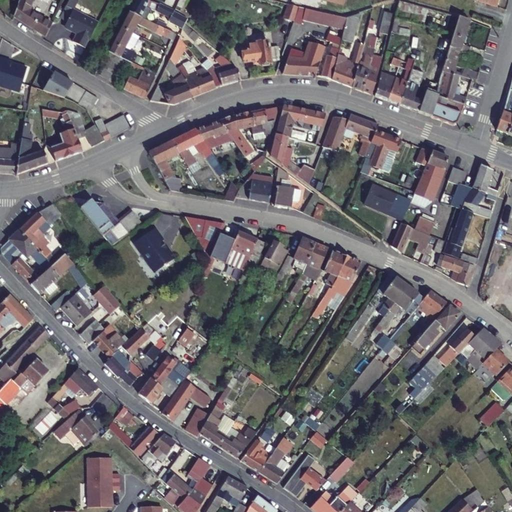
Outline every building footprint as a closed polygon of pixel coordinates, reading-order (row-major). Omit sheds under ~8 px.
[(19,0),(12,16),(45,37),(51,26),(28,11),(30,7),(33,0),(19,0)] [(86,48),(99,23),(74,10),(79,1),(77,0),(71,0),(68,6),(74,10),(68,22),(66,25),(67,29),(78,34),(74,42),(86,48)] [(136,0),(129,13),(141,19),(144,12),(149,2),(144,0),(136,0)] [(149,2),(144,12),(147,14),(149,9),(171,19),(169,22),(183,30),(186,24),(189,18),(174,11),(159,4),(149,2)] [(399,2),(394,20),(401,22),(453,36),(458,18),(399,2)] [(283,18),(295,21),(300,6),(289,3),(283,18)] [(68,22),(74,10),(68,6),(67,6),(61,18),(68,22)] [(304,20),(344,30),(347,18),(301,6),(295,23),(302,25),(304,20)] [(121,30),(132,35),(138,24),(173,41),(175,36),(165,30),(151,23),(141,19),(129,13),(121,30)] [(359,14),(347,18),(344,30),(341,39),(341,41),(352,43),(359,14)] [(385,14),(380,34),(388,36),(390,25),(393,16),(385,14)] [(372,16),(368,29),(372,31),(376,17),(372,16)] [(448,72),(452,74),(459,53),(460,48),(469,22),(458,18),(453,36),(443,71),(448,72)] [(151,23),(165,30),(167,26),(153,19),(151,23)] [(391,34),(397,36),(401,22),(394,20),(391,34)] [(460,48),(465,49),(474,23),(469,22),(460,48)] [(121,30),(113,45),(124,50),(132,35),(121,30)] [(189,36),(196,42),(201,37),(194,31),(189,36)] [(139,39),(132,35),(124,50),(120,59),(123,60),(132,64),(132,65),(136,57),(129,54),(131,51),(134,50),(139,39)] [(327,42),(328,42),(339,46),(341,41),(341,39),(329,35),(327,42)] [(371,38),(362,65),(368,67),(371,56),(373,49),(376,39),(371,38)] [(176,70),(187,48),(180,39),(170,60),(176,70)] [(373,49),(378,51),(381,40),(376,39),(373,49)] [(270,43),(256,44),(256,45),(245,47),(245,50),(243,51),(244,63),(258,62),(259,65),(262,65),(262,67),(269,66),(269,64),(271,64),(270,43)] [(287,75),(315,76),(323,48),(310,44),(307,56),(294,49),(287,75)] [(346,58),(337,56),(331,80),(351,88),(357,67),(358,63),(363,46),(356,44),(350,64),(345,61),(346,58)] [(113,45),(108,54),(120,59),(124,50),(113,45)] [(472,49),(471,51),(465,49),(460,48),(459,53),(482,60),(483,56),(482,56),(483,53),(472,49)] [(321,77),(331,80),(337,56),(338,52),(331,50),(329,56),(326,56),(321,77)] [(399,106),(418,113),(422,103),(413,100),(418,88),(416,87),(420,79),(421,79),(428,57),(415,53),(413,61),(415,62),(413,65),(410,73),(407,84),(399,106)] [(120,59),(108,54),(97,74),(97,75),(111,83),(123,60),(120,59)] [(221,86),(240,80),(237,70),(236,70),(231,65),(221,56),(216,61),(223,67),(216,69),(213,67),(206,72),(210,77),(214,89),(221,86)] [(371,96),(382,59),(371,56),(368,67),(367,71),(361,92),(371,96)] [(191,98),(186,85),(180,76),(176,70),(170,60),(166,69),(173,81),(172,82),(175,87),(172,88),(174,92),(165,95),(167,104),(173,105),(191,98)] [(391,66),(399,69),(401,62),(393,60),(391,66)] [(401,62),(399,69),(406,72),(410,73),(413,65),(401,62)] [(123,90),(145,100),(156,76),(132,64),(129,70),(141,75),(137,83),(129,79),(123,90)] [(367,71),(357,67),(351,88),(361,92),(367,71)] [(185,72),(180,76),(186,85),(191,98),(214,89),(210,77),(206,72),(204,70),(190,79),(185,72)] [(461,71),(459,76),(476,81),(477,76),(461,71)] [(452,74),(448,72),(442,93),(440,99),(445,100),(452,102),(459,76),(452,74)] [(374,97),(387,102),(395,80),(380,74),(374,97)] [(473,81),(462,78),(459,86),(470,90),(473,81)] [(511,122),(511,79),(504,106),(495,130),(508,135),(511,122)] [(399,106),(407,84),(403,82),(395,80),(387,102),(399,106)] [(65,94),(66,94),(73,83),(71,82),(67,90),(65,94)] [(429,82),(427,87),(438,91),(439,86),(429,82)] [(73,83),(66,94),(73,99),(80,87),(73,83)] [(74,100),(79,91),(83,93),(84,90),(80,87),(73,99),(74,100)] [(157,103),(163,90),(157,87),(149,102),(157,103)] [(74,100),(77,102),(83,93),(79,91),(74,100)] [(86,107),(90,110),(97,98),(86,91),(84,93),(85,94),(79,103),(81,104),(87,95),(92,98),(86,107)] [(418,113),(430,118),(436,97),(425,93),(422,103),(418,113)] [(87,95),(81,104),(86,107),(92,98),(87,95)] [(456,103),(464,105),(466,99),(458,96),(456,103)] [(457,123),(461,114),(442,108),(445,100),(440,99),(436,97),(430,118),(452,126),(457,123)] [(456,103),(452,102),(445,100),(442,108),(461,114),(464,105),(456,103)] [(41,110),(54,117),(57,111),(40,103),(41,110)] [(292,120),(321,125),(324,114),(283,106),(275,135),(288,138),(292,120)] [(0,107),(0,123),(24,127),(25,123),(26,112),(0,107)] [(278,107),(264,109),(267,121),(268,125),(273,124),(278,107)] [(254,124),(267,121),(264,109),(251,112),(254,124)] [(84,133),(77,113),(65,110),(60,113),(65,115),(73,130),(77,138),(85,136),(84,133)] [(251,112),(239,115),(243,126),(248,125),(254,124),(251,112)] [(349,114),(347,119),(341,136),(350,139),(352,132),(361,136),(359,143),(361,144),(357,155),(364,158),(370,142),(375,131),(377,125),(349,114)] [(73,130),(65,115),(62,117),(65,125),(61,126),(65,133),(73,130)] [(123,115),(117,119),(124,130),(130,127),(123,115)] [(252,153),(241,131),(243,126),(239,115),(233,116),(218,121),(231,139),(234,143),(244,158),(252,153)] [(347,119),(333,116),(322,147),(336,150),(341,136),(347,119)] [(117,134),(124,130),(117,119),(110,123),(117,134)] [(215,145),(229,140),(231,139),(218,121),(195,129),(201,139),(212,135),(215,145)] [(254,124),(248,125),(250,135),(263,132),(263,136),(271,134),(273,124),(268,125),(267,121),(254,124)] [(117,134),(110,123),(105,126),(107,130),(111,137),(117,134)] [(85,136),(92,147),(104,141),(98,131),(95,127),(84,133),(85,136)] [(195,129),(172,140),(179,151),(188,166),(196,162),(187,148),(193,145),(199,153),(201,152),(207,148),(201,139),(195,129)] [(73,130),(65,133),(59,135),(63,145),(50,149),(54,161),(81,151),(76,139),(77,138),(73,130)] [(107,130),(101,133),(105,141),(111,137),(107,130)] [(369,165),(380,169),(388,148),(396,151),(401,140),(375,131),(370,142),(376,144),(369,165)] [(11,142),(9,160),(19,161),(22,140),(23,134),(14,133),(13,142),(11,142)] [(270,156),(281,164),(285,148),(288,138),(275,135),(270,156)] [(266,139),(266,143),(251,140),(256,151),(266,153),(269,140),(266,139)] [(29,157),(31,141),(28,141),(22,140),(19,161),(17,175),(48,163),(43,152),(29,157)] [(171,170),(165,158),(179,151),(172,140),(149,152),(162,175),(169,171),(171,170)] [(426,166),(428,163),(431,151),(422,147),(417,163),(426,166)] [(218,162),(207,148),(201,152),(205,157),(206,157),(213,166),(218,162)] [(291,149),(285,148),(281,164),(283,166),(287,160),(290,156),(291,149)] [(428,163),(443,169),(447,157),(431,151),(428,163)] [(154,179),(162,175),(149,152),(142,156),(154,179)] [(0,173),(17,175),(19,161),(9,160),(0,159),(0,173)] [(299,170),(287,160),(283,166),(296,175),(299,170)] [(420,180),(413,195),(431,202),(443,169),(428,163),(426,166),(420,180)] [(302,165),(299,170),(296,175),(309,184),(314,169),(302,165)] [(484,193),(492,195),(496,196),(498,188),(495,187),(494,189),(487,187),(493,170),(480,165),(472,189),(484,193)] [(254,171),(250,166),(234,184),(238,190),(246,181),(254,171)] [(459,186),(460,185),(464,172),(451,167),(446,181),(459,186)] [(289,175),(283,170),(281,180),(287,181),(289,175)] [(173,176),(169,171),(162,175),(166,182),(173,179),(172,177),(173,176)] [(497,172),(494,182),(500,184),(504,174),(497,172)] [(290,182),(287,181),(281,180),(279,187),(288,189),(290,182)] [(251,181),(251,182),(246,181),(238,190),(234,197),(243,199),(253,201),(262,201),(264,201),(267,183),(251,181)] [(238,190),(234,184),(233,185),(224,200),(232,201),(234,197),(238,190)] [(403,219),(410,197),(370,184),(363,206),(403,219)] [(461,209),(464,202),(472,189),(460,185),(459,186),(458,187),(452,206),(455,207),(461,209)] [(290,209),(291,202),(293,190),(288,189),(279,187),(277,187),(273,205),(290,209)] [(461,209),(472,212),(489,218),(491,211),(480,208),(484,193),(472,189),(464,202),(461,209)] [(300,191),(293,190),(291,202),(296,203),(298,201),(300,191)] [(319,197),(313,192),(302,213),(309,216),(319,197)] [(113,247),(133,232),(122,218),(119,220),(120,222),(114,227),(92,200),(90,200),(81,208),(82,209),(110,243),(113,247)] [(324,206),(316,203),(312,217),(315,218),(320,220),(324,206)] [(44,209),(38,214),(46,222),(48,224),(54,219),(44,209)] [(461,209),(450,244),(447,243),(444,253),(457,258),(472,212),(461,209)] [(143,225),(132,210),(122,218),(133,232),(138,229),(143,225)] [(53,265),(57,262),(41,245),(37,241),(40,238),(43,235),(38,229),(46,222),(38,214),(37,214),(19,231),(36,248),(44,255),(53,265)] [(196,237),(202,238),(205,222),(205,220),(186,217),(196,237)] [(218,224),(205,222),(202,238),(215,240),(218,224)] [(231,224),(224,223),(218,236),(224,238),(224,239),(231,224)] [(407,239),(411,228),(401,224),(391,246),(401,253),(407,239)] [(415,230),(411,228),(407,239),(414,242),(419,231),(418,231),(415,230)] [(163,241),(155,229),(134,244),(143,257),(144,256),(155,272),(174,259),(166,247),(164,247),(160,242),(163,241)] [(19,231),(10,240),(23,253),(27,257),(31,253),(36,248),(19,231)] [(417,243),(415,251),(424,255),(431,236),(419,231),(414,242),(417,243)] [(238,232),(231,249),(241,253),(249,257),(256,239),(238,232)] [(298,271),(303,273),(314,243),(301,237),(293,258),(295,259),(302,262),(299,270),(298,271)] [(264,243),(263,242),(256,239),(249,257),(245,270),(252,272),(264,243)] [(20,256),(23,253),(10,240),(1,247),(2,253),(12,264),(20,256)] [(282,246),(272,241),(270,245),(260,265),(262,266),(274,273),(286,251),(281,248),(282,246)] [(301,275),(307,277),(314,280),(328,248),(314,243),(303,273),(301,275)] [(44,255),(36,248),(31,253),(38,261),(40,260),(44,255)] [(330,274),(336,276),(345,256),(332,250),(323,271),(330,274)] [(249,257),(241,253),(237,263),(239,264),(234,276),(241,279),(245,270),(249,257)] [(70,269),(74,267),(65,255),(57,262),(53,265),(48,269),(40,277),(30,285),(39,294),(45,290),(53,282),(68,267),(70,269)] [(48,269),(53,265),(44,255),(40,260),(48,269)] [(468,286),(475,267),(441,255),(438,265),(453,270),(451,278),(456,282),(468,286)] [(30,285),(40,277),(20,256),(12,264),(30,285)] [(324,296),(340,303),(351,283),(360,262),(345,256),(336,276),(325,295),(324,296)] [(468,256),(466,261),(475,265),(477,259),(468,256)] [(302,262),(295,259),(292,267),(299,270),(302,262)] [(271,278),(274,273),(262,266),(259,272),(271,278)] [(87,284),(74,267),(70,269),(71,270),(69,272),(82,288),(87,284)] [(367,268),(361,277),(368,282),(374,272),(367,268)] [(325,295),(336,276),(330,274),(325,283),(323,283),(318,291),(325,295)] [(377,291),(383,294),(396,277),(389,274),(377,291)] [(291,304),(307,277),(301,275),(285,301),(291,304)] [(389,299),(394,303),(407,285),(396,277),(383,294),(389,299)] [(53,282),(45,290),(50,295),(58,287),(53,282)] [(317,287),(312,284),(307,293),(304,298),(309,301),(317,287)] [(424,298),(407,285),(394,303),(400,307),(410,315),(416,308),(424,298)] [(96,293),(94,296),(101,304),(111,313),(120,304),(104,286),(96,293)] [(416,308),(421,312),(431,321),(445,304),(430,291),(424,298),(416,308)] [(60,308),(70,299),(64,293),(50,306),(56,312),(60,308)] [(24,328),(33,320),(17,303),(10,295),(2,303),(9,312),(0,320),(0,329),(5,325),(12,323),(16,320),(24,328)] [(70,299),(60,308),(77,326),(91,313),(75,295),(70,299)] [(384,316),(394,303),(389,299),(381,310),(384,313),(382,314),(384,316)] [(0,320),(9,312),(2,303),(0,304),(0,320)] [(383,329),(400,307),(394,303),(384,316),(378,324),(383,329)] [(449,304),(447,306),(411,348),(419,355),(439,333),(435,329),(439,326),(444,331),(460,313),(449,304)] [(395,333),(401,337),(421,312),(416,308),(410,315),(395,333)] [(24,328),(16,320),(12,323),(17,329),(20,331),(24,328)] [(81,336),(89,344),(92,340),(100,332),(104,328),(97,320),(81,336)] [(129,352),(131,354),(149,337),(154,342),(146,353),(153,358),(165,342),(162,340),(164,338),(147,323),(143,326),(122,345),(123,346),(129,352)] [(0,377),(7,385),(13,378),(18,372),(17,371),(48,336),(39,327),(0,372),(0,377)] [(185,347),(196,333),(188,327),(177,341),(185,347)] [(483,363),(496,350),(501,344),(482,328),(475,336),(460,352),(478,368),(483,363)] [(441,362),(437,366),(430,360),(425,365),(426,366),(437,375),(460,352),(475,336),(466,329),(449,346),(451,348),(440,361),(441,362)] [(92,340),(110,356),(122,345),(120,344),(127,337),(122,333),(120,336),(114,331),(106,338),(100,332),(92,340)] [(129,352),(123,346),(106,362),(118,376),(119,375),(129,385),(135,378),(128,370),(128,367),(121,359),(129,352)] [(496,350),(483,363),(496,376),(509,362),(496,350)] [(192,372),(193,371),(180,363),(179,364),(175,362),(175,361),(166,354),(166,355),(150,378),(160,385),(164,378),(173,385),(179,389),(186,380),(192,372)] [(0,407),(3,405),(4,406),(7,403),(21,388),(27,394),(36,385),(37,385),(44,377),(53,368),(41,356),(25,373),(23,372),(15,380),(13,378),(7,385),(0,392),(0,407)] [(135,378),(142,373),(130,359),(128,367),(128,370),(135,378)] [(421,392),(437,375),(426,366),(410,383),(421,392)] [(511,393),(511,392),(511,367),(498,381),(511,393)] [(98,388),(77,369),(52,397),(56,401),(68,387),(75,394),(80,388),(90,397),(98,388)] [(151,405),(162,390),(158,387),(160,385),(150,378),(138,394),(151,405)] [(162,390),(167,393),(173,385),(164,378),(160,385),(158,387),(162,390)] [(207,407),(213,399),(186,380),(179,389),(172,400),(162,413),(172,420),(173,421),(191,395),(207,407)] [(386,400),(394,392),(382,381),(374,389),(386,400)] [(465,381),(439,409),(442,412),(469,385),(465,381)] [(172,400),(179,389),(173,385),(167,393),(165,395),(172,400)] [(101,393),(93,404),(105,413),(113,403),(101,393)] [(52,397),(48,402),(64,418),(69,414),(68,413),(56,401),(52,397)] [(76,400),(62,407),(68,413),(69,414),(72,411),(77,410),(78,409),(80,408),(76,400)] [(495,418),(504,410),(499,405),(491,414),(495,418)] [(115,417),(118,420),(126,411),(127,409),(123,406),(122,408),(115,417)] [(197,437),(200,434),(211,415),(202,409),(186,431),(197,437)] [(200,434),(218,445),(223,438),(217,434),(218,432),(216,431),(220,424),(218,422),(223,414),(215,409),(211,415),(200,434)] [(79,439),(84,445),(98,432),(78,411),(54,434),(59,440),(64,436),(73,444),(79,439)] [(133,417),(126,411),(118,420),(125,427),(133,417)] [(48,412),(33,431),(40,437),(56,418),(48,412)] [(147,443),(152,438),(157,432),(148,426),(133,442),(111,421),(108,426),(109,427),(139,458),(144,453),(146,452),(142,448),(147,443)] [(223,438),(218,445),(237,458),(255,433),(248,429),(242,436),(240,435),(235,442),(233,440),(231,443),(223,438)] [(162,435),(157,432),(152,438),(156,442),(162,435)] [(321,447),(325,439),(314,433),(310,440),(321,447)] [(146,452),(144,453),(153,461),(162,451),(166,454),(176,442),(163,434),(162,435),(156,442),(151,446),(146,452)] [(240,460),(259,472),(272,454),(260,446),(262,443),(256,439),(240,460)] [(146,452),(151,446),(147,443),(142,448),(146,452)] [(276,465),(286,452),(278,446),(272,454),(259,472),(277,482),(285,472),(276,465)] [(139,458),(147,468),(153,461),(144,453),(139,458)] [(315,459),(308,453),(284,486),(292,491),(296,495),(307,481),(316,489),(326,479),(309,467),(315,459)] [(336,483),(355,463),(355,462),(348,456),(329,476),(336,483)] [(198,457),(188,473),(195,477),(195,478),(206,462),(198,457)] [(119,483),(119,474),(111,474),(111,458),(87,458),(87,483),(119,483)] [(184,499),(193,488),(190,486),(168,470),(160,481),(165,485),(181,497),(184,499)] [(195,478),(195,477),(190,486),(193,488),(198,480),(195,478)] [(236,506),(238,502),(246,487),(227,477),(205,511),(214,511),(218,505),(220,506),(224,499),(236,506)] [(193,488),(184,499),(197,509),(211,487),(198,480),(193,488)] [(119,491),(119,483),(87,483),(87,508),(111,507),(111,491),(119,491)] [(469,505),(475,500),(479,505),(485,500),(478,489),(460,498),(449,510),(446,511),(464,511),(470,507),(469,505)] [(328,505),(320,497),(319,497),(310,507),(315,511),(338,511),(349,502),(352,499),(342,490),(334,499),(328,505)] [(334,499),(325,491),(320,497),(328,505),(334,499)] [(276,511),(277,511),(256,495),(250,505),(254,508),(258,511),(259,511),(276,511)] [(181,497),(175,506),(182,511),(194,511),(197,509),(184,499),(181,497)] [(492,511),(485,500),(479,505),(470,511),(492,511)] [(243,511),(246,507),(238,502),(236,506),(233,511),(243,511)] [(359,511),(349,502),(338,511),(359,511)] [(404,503),(395,511),(403,511),(408,507),(404,503)]
